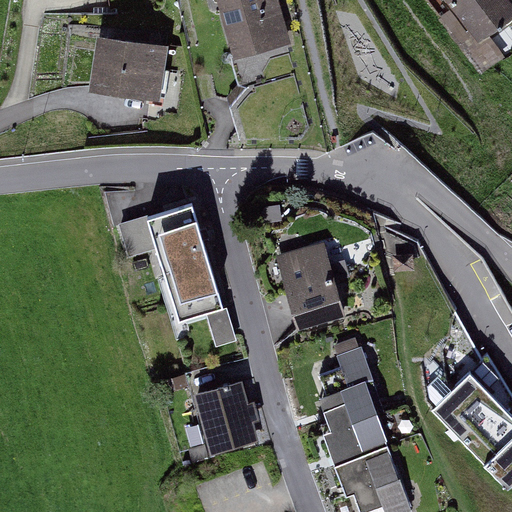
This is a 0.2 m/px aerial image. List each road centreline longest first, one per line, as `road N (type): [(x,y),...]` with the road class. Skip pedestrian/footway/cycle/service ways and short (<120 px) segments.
road 1 (residential): [(220,169),(332,173),(414,218),(454,257),(511,371)]
road 2 (residential): [(220,169),(223,213),(311,511)]
road 3 (residential): [(0,180),(87,169),(220,169)]
